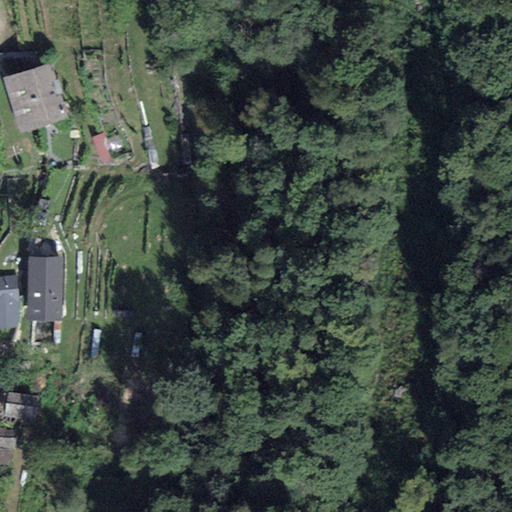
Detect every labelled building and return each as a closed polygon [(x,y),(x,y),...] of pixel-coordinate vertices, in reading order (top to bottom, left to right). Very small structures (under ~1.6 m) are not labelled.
[(2,78),(20,133),(67,118),(50,64),(2,78)] [(103,134),(90,139),(100,164),(113,159),(103,134)] [(62,257),(29,257),(28,320),(61,320),(62,257)] [(17,275),(0,276),(0,329),(17,328),(20,309),(17,275)] [(38,397),(9,393),(5,416),(35,420),(38,397)] [(17,429),(0,428),(0,448),(15,449),(17,429)]
